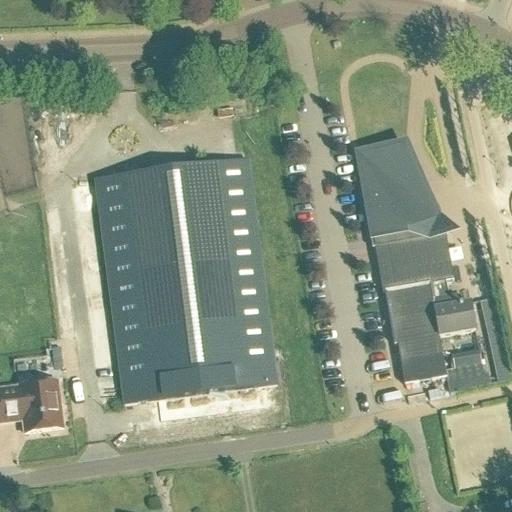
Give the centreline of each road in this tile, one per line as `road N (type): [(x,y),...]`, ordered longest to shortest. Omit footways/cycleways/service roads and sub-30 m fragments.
road 1 (unclassified): [(0,486),(363,424),(291,15)]
road 2 (unclassified): [(291,15),(168,49),(0,55)]
road 3 (unclassified): [(486,36),(384,8),(291,15)]
